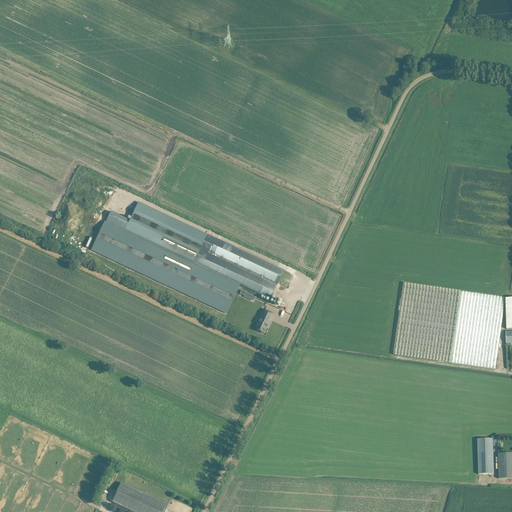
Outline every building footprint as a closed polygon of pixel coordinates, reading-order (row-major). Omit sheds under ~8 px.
[(206,234),(139,203),(125,232),(192,263),(206,234)] [(106,223),(92,251),(225,314),(237,289),(238,285),(194,264),(192,263),(125,232),(106,223)] [(208,235),(194,264),(238,285),(269,299),(283,270),(208,235)] [(404,284),(394,355),(496,369),(506,298),(404,284)] [(255,330),(263,334),(267,326),(268,326),(273,314),(264,310),(257,324),(255,330)] [(479,475),(494,474),(493,439),(477,440),(479,475)] [(499,479),(511,478),(511,453),(498,454),(499,479)] [(121,483),(112,502),(132,511),(163,511),(166,505),(121,483)]
